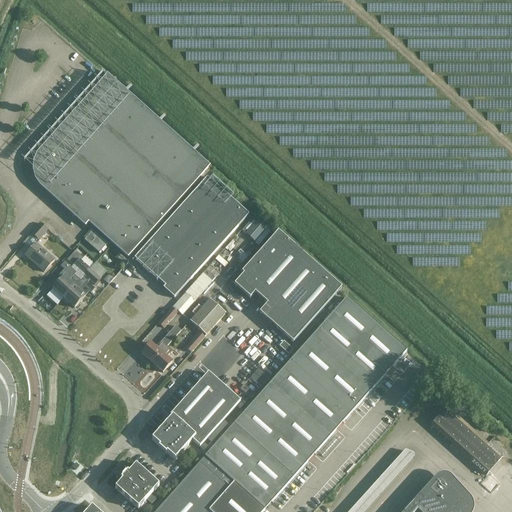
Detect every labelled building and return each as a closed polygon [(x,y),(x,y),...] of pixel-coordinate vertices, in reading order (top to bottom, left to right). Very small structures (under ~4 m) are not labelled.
[(40,186),(86,227),(86,226),(85,225),(88,222),(128,257),(208,167),(107,77),(37,155),(34,162),(33,171),(36,179),(40,186)] [(207,177),(132,261),(133,261),(135,259),(165,286),(163,289),(173,298),(174,298),(249,215),(207,177)] [(40,223),(31,234),(39,241),(48,230),(40,223)] [(239,236),(244,240),(254,229),(249,225),(239,236)] [(256,293),(264,301),(263,302),(267,305),(259,314),(292,344),(341,289),(304,256),(278,232),(241,273),(243,275),(235,285),(251,299),(256,293)] [(44,272),(55,261),(36,244),(25,256),(44,272)] [(67,260),(84,276),(90,270),(79,260),(80,258),(74,252),(67,260)] [(53,289),(63,299),(74,286),(69,281),(77,273),(69,266),(65,271),(67,273),(53,289)] [(95,266),(91,271),(90,270),(84,276),(95,285),(105,274),(95,266)] [(202,274),(172,308),(174,311),(175,310),(182,316),(212,283),(211,282),(215,277),(209,271),(204,276),(202,274)] [(104,281),(108,285),(113,279),(109,275),(104,281)] [(74,286),(63,299),(74,308),(89,292),(91,294),(95,289),(88,283),(80,291),(74,286)] [(263,511),(265,511),(407,352),(347,298),(156,511),(263,511)] [(225,314),(210,301),(209,300),(191,322),(206,335),(225,314)] [(177,313),(174,311),(172,308),(158,324),(164,328),(177,313)] [(142,354),(152,364),(167,347),(183,329),(179,325),(163,343),(162,342),(156,348),(151,344),(142,354)] [(186,348),(191,353),(204,338),(199,333),(186,348)] [(167,347),(152,364),(163,373),(172,362),(167,358),(172,351),(167,347)] [(240,403),(238,400),(208,374),(170,416),(171,418),(152,440),(175,461),(192,442),(199,448),(240,403)] [(431,427),(439,434),(440,433),(446,438),(445,439),(485,476),(502,458),(448,409),(431,427)] [(405,451),(350,511),(364,511),(413,458),(414,456),(413,454),(405,451)] [(115,488),(126,499),(138,509),(159,486),(147,476),(136,465),(115,488)] [(424,499),(419,495),(404,511),(448,511),(459,500),(439,482),(424,499)]
